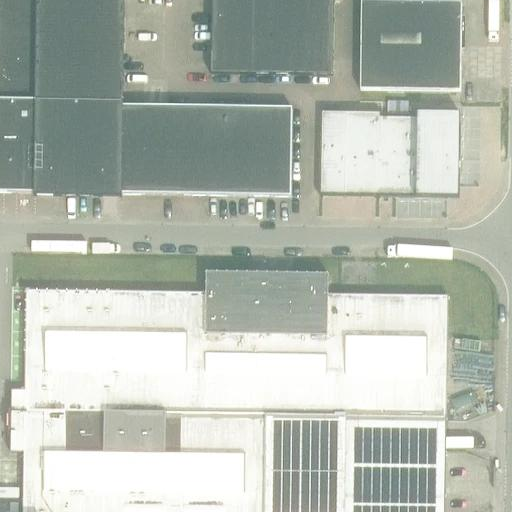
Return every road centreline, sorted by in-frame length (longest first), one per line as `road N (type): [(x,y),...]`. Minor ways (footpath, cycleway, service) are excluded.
road 1 (unclassified): [(0,233),(511,238)]
road 2 (unknown): [(300,84),(193,85),(172,68),(176,0)]
road 3 (unknown): [(305,236),(300,84)]
